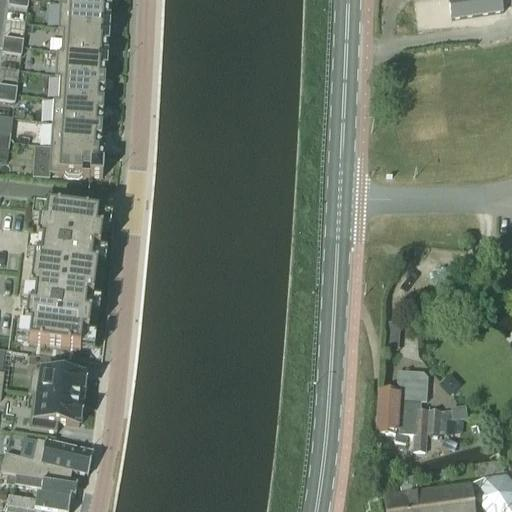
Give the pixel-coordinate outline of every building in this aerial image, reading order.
[(59,7),(59,8),(112,12),(112,0),(64,0),(64,7),(59,7)] [(8,1),(7,9),(27,11),(28,3),(8,1)] [(59,8),(58,32),(62,32),(107,36),(111,36),(112,12),(59,8)] [(62,32),(61,56),(105,60),(107,36),(62,32)] [(3,40),(2,48),(22,51),(23,43),(3,40)] [(2,48),(0,56),(21,59),(22,51),(2,48)] [(56,56),(54,79),(104,83),(105,60),(61,56),(56,56)] [(53,103),(102,107),(104,83),(54,79),(54,81),(59,81),(57,103),(53,103)] [(0,87),(0,95),(15,98),(17,90),(0,87)] [(0,95),(0,104),(14,106),(15,98),(0,95)] [(53,103),(51,127),(101,131),(102,107),(53,103)] [(51,127),(50,151),(103,155),(103,154),(99,154),(101,131),(51,127)] [(0,136),(0,144),(9,146),(10,138),(0,136)] [(0,144),(0,152),(8,153),(9,146),(0,144)] [(50,151),(48,176),(63,178),(66,181),(78,182),(82,179),(102,180),(103,155),(50,151)] [(97,269),(91,268),(93,254),(99,255),(101,234),(95,233),(97,218),(46,211),(44,226),(38,226),(35,246),(41,247),(39,261),(33,261),(29,295),(35,296),(33,310),(27,310),(24,330),(30,331),(28,347),(79,353),(81,338),(87,339),(90,318),(84,317),(86,303),(92,304),(97,269)] [(82,396),(85,380),(31,373),(28,397),(81,404),(82,396)] [(378,392),(376,414),(412,416),(412,429),(424,429),(424,427),(436,428),(437,424),(437,417),(420,416),(420,406),(425,406),(427,381),(423,376),(396,375),(395,393),(378,392)] [(80,412),(81,404),(28,397),(27,398),(32,399),(28,432),(55,436),(57,426),(78,429),(80,412)] [(404,438),(412,438),(412,455),(424,456),(425,439),(436,440),(436,438),(436,428),(424,427),(424,429),(412,429),(412,416),(376,414),(375,436),(393,437),(393,446),(404,446),(404,438)] [(437,417),(437,424),(451,423),(450,415),(437,417)] [(436,428),(436,438),(452,439),(453,425),(437,424),(436,428)] [(6,479),(16,481),(16,479),(18,479),(61,485),(69,487),(71,475),(86,479),(87,476),(92,455),(90,455),(80,452),(45,444),(45,446),(37,444),(31,465),(5,458),(0,478),(6,479)] [(413,477),(396,480),(399,499),(384,501),(385,511),(470,511),(468,489),(415,496),(413,477)] [(5,487),(15,489),(41,493),(40,498),(70,503),(71,499),(75,500),(76,488),(69,487),(61,485),(18,479),(16,479),(16,481),(6,479),(5,487)] [(68,511),(70,503),(40,498),(37,498),(36,504),(9,500),(6,511),(68,511)]
